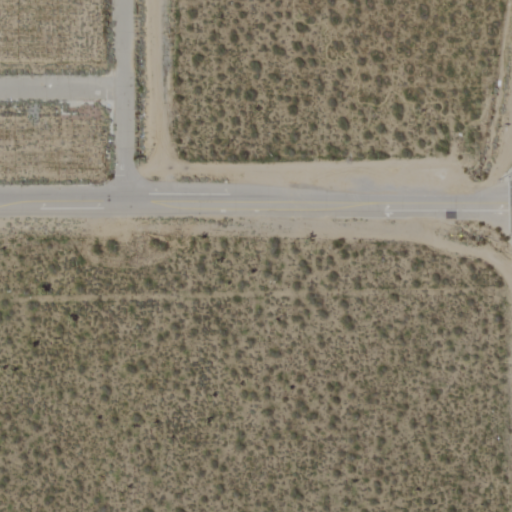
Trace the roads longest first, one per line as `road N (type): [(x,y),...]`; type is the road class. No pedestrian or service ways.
road 1 (tertiary): [(0,205),(511,200)]
road 2 (residential): [(124,0),(126,205)]
road 3 (residential): [(125,88),(0,89)]
